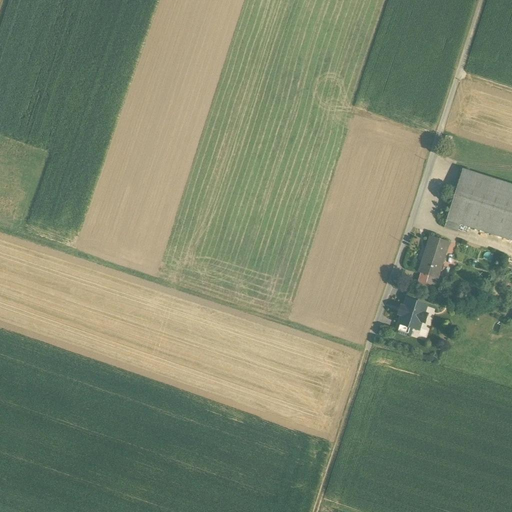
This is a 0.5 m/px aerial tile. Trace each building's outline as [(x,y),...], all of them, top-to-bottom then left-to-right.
[(511,185),(463,170),(447,220),(444,228),(454,231),(456,223),(511,240),(511,185)] [(449,242),(431,236),(419,272),(429,276),(438,279),(438,278),(441,270),(440,270),(449,242)] [(438,279),(429,276),(426,283),(441,288),(444,280),(438,278),(438,279)] [(427,305),(407,299),(400,323),(400,324),(412,328),(419,330),(421,322),(425,323),(427,315),(424,313),(427,305)] [(412,328),(400,324),(400,323),(399,323),(396,332),(410,336),(412,328)]
